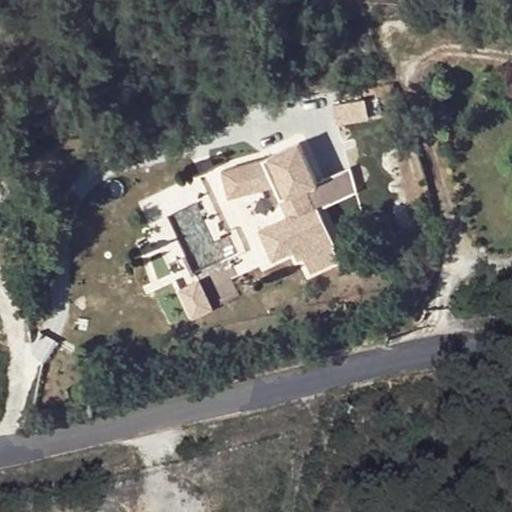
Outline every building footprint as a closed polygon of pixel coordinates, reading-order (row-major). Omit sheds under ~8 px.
[(333,106),(336,125),(367,119),(364,100),(333,106)] [(263,160),(222,170),(229,196),(274,186),(288,218),(259,231),(267,250),(270,248),(275,259),(293,250),(297,259),(303,256),(310,272),(338,260),(331,244),(333,243),(318,210),(318,209),(310,212),(301,191),(308,188),(317,184),(316,182),(299,144),(263,160)] [(318,210),(334,202),(323,179),(316,182),(317,184),(308,188),(301,191),(310,212),(318,209),(318,210)] [(264,285),(283,278),(270,248),(267,250),(252,256),(264,285)] [(204,273),(221,304),(245,291),(228,260),(204,273)] [(199,318),(219,308),(205,277),(184,286),(199,318)]
